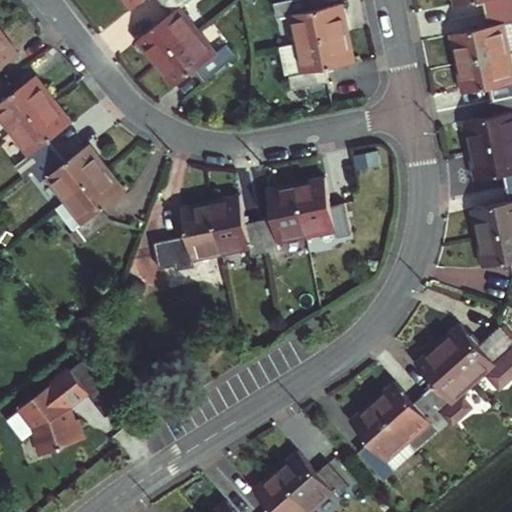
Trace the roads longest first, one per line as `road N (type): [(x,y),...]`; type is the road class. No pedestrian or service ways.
road 1 (residential): [(414,112),(425,205),(392,305),(343,352),(97,511)]
road 2 (residential): [(51,0),(134,105),(181,132),(241,143),(414,112)]
